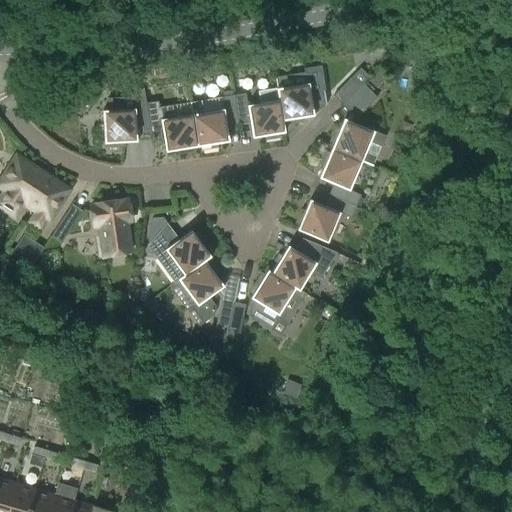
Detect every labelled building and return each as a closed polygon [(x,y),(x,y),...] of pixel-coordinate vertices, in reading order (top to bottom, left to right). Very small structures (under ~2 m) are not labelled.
[(277,88),(282,121),(283,121),(287,120),(288,124),(303,122),(302,117),(314,115),(312,107),(326,104),(320,67),(305,69),(305,73),(275,78),(277,88)] [(380,69),(369,80),(377,88),(388,77),(380,69)] [(333,95),(341,104),(362,83),(353,75),(333,95)] [(362,83),(341,104),(356,118),(376,97),(362,83)] [(150,132),(146,103),(144,95),(144,88),(127,89),(128,97),(107,98),(107,110),(102,111),(104,143),(110,143),(110,147),(125,146),(124,142),(137,141),(136,135),(150,132)] [(245,93),(233,95),(238,124),(249,122),(252,138),(264,136),(265,140),(279,138),(279,133),(284,132),(283,121),(282,121),(277,88),(258,91),(260,103),(247,105),(245,93)] [(223,109),(192,114),(197,147),(202,146),(203,150),(217,148),(217,143),(229,141),(226,126),(238,124),(233,95),(221,97),(223,109)] [(146,103),(150,132),(162,130),(165,152),(177,150),(178,154),(193,152),(192,147),(197,147),(192,114),(174,117),(172,105),(158,107),(157,101),(146,103)] [(333,143),(331,148),(361,161),(361,162),(372,166),(385,136),(344,118),(339,130),(335,128),(329,142),(333,143)] [(333,184),(328,195),(355,206),(360,195),(349,190),(361,162),(361,161),(331,148),(329,153),(325,151),(319,165),(323,166),(318,178),(333,184)] [(29,222),(40,229),(47,218),(49,219),(60,203),(55,200),(64,187),(51,179),(47,180),(29,168),(28,164),(16,155),(0,179),(0,186),(6,191),(0,199),(0,204),(14,213),(22,201),(36,211),(29,222)] [(355,206),(328,195),(324,205),(309,199),(304,211),(300,209),(295,223),(299,224),(296,230),(327,242),(339,213),(351,217),(355,206)] [(86,206),(90,226),(94,225),(99,255),(126,250),(121,223),(125,223),(121,200),(86,206)] [(50,236),(61,243),(69,229),(59,222),(50,236)] [(205,261),(210,256),(207,252),(211,249),(202,237),(198,240),(191,230),(178,239),(166,223),(146,245),(174,283),(178,280),(204,260),(205,261)] [(11,255),(21,261),(33,241),(23,235),(11,255)] [(273,269),(271,272),(271,273),(299,290),(310,273),(320,279),(336,253),(301,238),(294,250),(288,246),(281,256),(278,254),(270,266),(273,269)] [(174,283),(169,286),(198,326),(203,323),(213,315),(215,306),(208,297),(223,286),(216,276),(220,273),(211,262),(207,264),(205,261),(204,260),(178,280),(174,283)] [(271,273),(271,272),(267,270),(264,275),(260,272),(253,285),(256,287),(250,298),(251,299),(248,315),(279,335),(305,293),(299,290),(271,273)] [(215,328),(227,331),(233,302),(221,299),(215,328)] [(233,302),(227,331),(239,333),(245,304),(233,302)] [(296,399),(300,386),(289,382),(284,395),(296,399)] [(0,441),(5,443),(8,434),(0,431),(0,441)] [(5,443),(18,447),(20,438),(8,434),(5,443)] [(31,455),(43,459),(46,450),(34,446),(31,455)] [(43,459),(56,462),(58,453),(46,450),(43,459)] [(70,466),(82,470),(85,461),(73,458),(70,466)] [(82,470),(95,473),(97,465),(85,461),(82,470)] [(0,511),(6,511),(15,483),(0,478),(0,511)] [(6,511),(28,511),(35,489),(15,483),(6,511)] [(70,511),(74,500),(77,490),(58,484),(55,495),(49,511),(70,511)] [(28,511),(49,511),(55,495),(35,489),(28,511)] [(70,511),(92,511),(94,506),(74,500),(70,511)]
